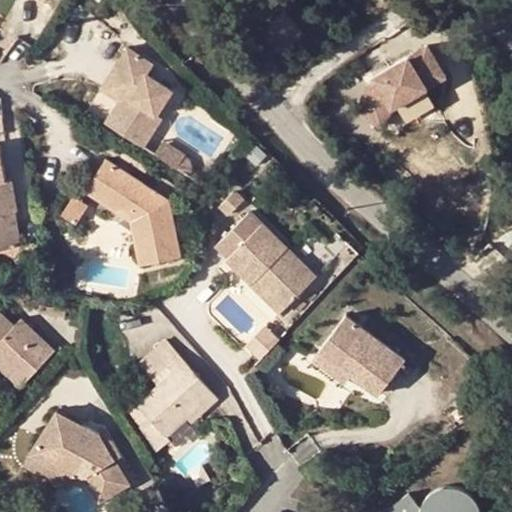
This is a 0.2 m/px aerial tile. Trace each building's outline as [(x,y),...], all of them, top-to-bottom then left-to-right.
[(286,11),(271,23),(273,27),(281,36),(290,47),(305,35),(286,11)] [(281,36),(273,27),(264,34),(272,43),(281,36)] [(373,83),(365,88),(361,99),(368,121),(380,128),(392,106),(442,74),(422,43),(370,78),(373,83)] [(156,70),(128,51),(116,69),(123,74),(113,91),(130,102),(114,129),(144,150),(163,121),(159,118),(174,94),(150,79),(156,70)] [(123,74),(116,69),(101,94),(118,105),(106,124),(114,129),(130,102),(113,91),(123,74)] [(186,159),(164,145),(156,158),(177,172),(186,159)] [(185,161),(177,172),(189,180),(192,174),(190,164),(185,161)] [(129,221),(131,232),(158,238),(174,241),(174,236),(174,234),(168,207),(103,165),(83,196),(104,210),(111,215),(115,214),(122,214),(127,218),(129,221)] [(0,184),(0,204),(14,208),(9,183),(0,184)] [(85,212),(72,203),(62,218),(79,221),(85,212)] [(14,208),(0,204),(0,254),(21,251),(16,223),(10,224),(8,214),(15,213),(15,212),(14,208)] [(314,274),(248,212),(217,246),(230,258),(227,260),(252,283),(257,277),(286,305),(314,274)] [(16,223),(15,213),(8,214),(10,224),(16,223)] [(79,221),(62,218),(60,220),(73,229),(79,221)] [(181,263),(174,234),(174,236),(174,241),(158,238),(131,232),(138,270),(181,263)] [(281,310),(286,305),(257,277),(252,283),(281,310)] [(346,310),(318,345),(347,370),(373,392),(401,357),(346,310)] [(0,355),(26,379),(54,348),(20,318),(14,323),(0,311),(0,355)] [(347,370),(318,345),(311,353),(340,377),(347,370)] [(0,355),(0,366),(21,385),(26,379),(0,355)] [(171,432),(191,415),(206,401),(209,405),(222,394),(188,357),(141,398),(154,412),(144,421),(162,447),(174,436),(171,432)] [(194,419),(209,405),(206,401),(191,415),(194,419)] [(33,449),(69,472),(72,469),(85,477),(100,502),(127,486),(99,436),(58,410),(33,449)] [(69,472),(33,449),(26,460),(62,483),(69,472)] [(410,493),(390,508),(392,511),(482,511),(482,510),(481,503),(477,496),(471,490),(465,485),(455,482),(447,483),(440,485),(434,488),(428,493),(424,499),(421,507),(410,493)]
